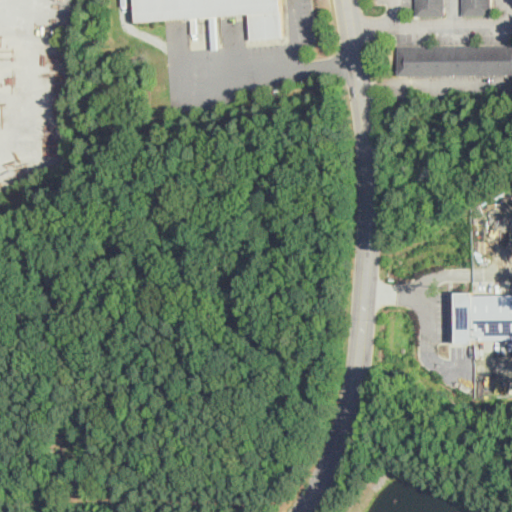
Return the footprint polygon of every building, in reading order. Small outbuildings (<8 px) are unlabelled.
[(138,21),(136,0),(282,0),(285,36),(252,38),(251,13),(138,21)] [(445,0),(446,16),(417,16),(416,0),(445,0)] [(491,15),(464,15),(463,0),(491,0),(492,15),(491,15)] [(511,74),(400,76),(400,47),(511,45),(511,74)] [(511,293),(474,294),(474,291),(457,291),(458,342),(475,341),(475,339),(511,338),(511,293)]
